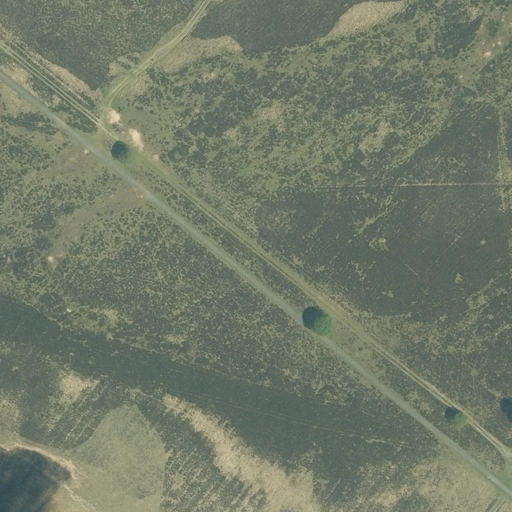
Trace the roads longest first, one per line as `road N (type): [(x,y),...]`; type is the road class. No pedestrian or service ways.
road 1 (track): [(511,455),(0,44)]
road 2 (track): [(97,123),(119,87),(183,35),(209,0)]
